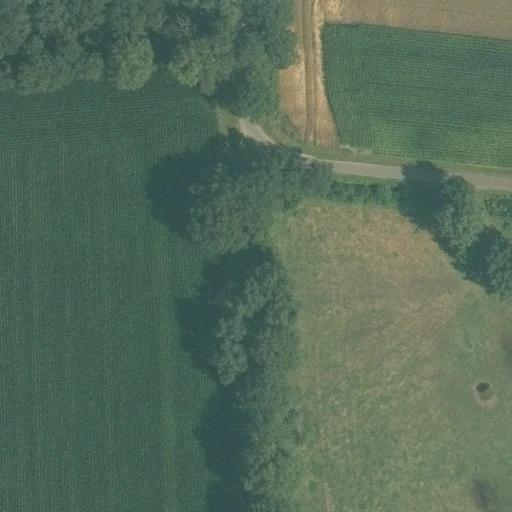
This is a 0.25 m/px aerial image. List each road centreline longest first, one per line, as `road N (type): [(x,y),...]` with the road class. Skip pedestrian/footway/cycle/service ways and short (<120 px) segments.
road 1 (unclassified): [(511,187),(253,158),(246,0)]
road 2 (track): [(253,158),(266,511)]
